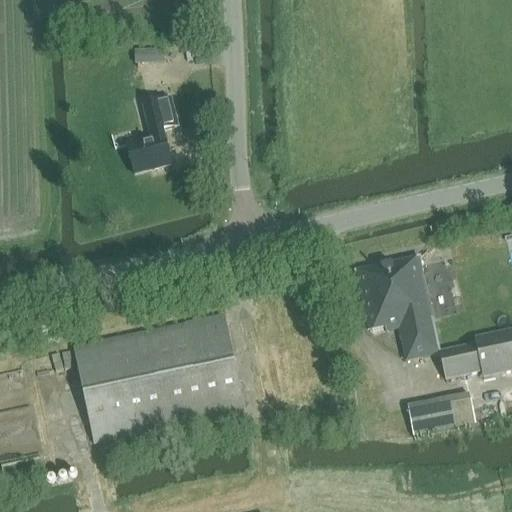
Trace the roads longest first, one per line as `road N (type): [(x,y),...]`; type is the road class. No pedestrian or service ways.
road 1 (track): [(227,511),(285,498),(436,502),(511,482)]
road 2 (tertiary): [(242,247),(511,184)]
road 3 (tertiary): [(0,302),(242,247)]
road 4 (tertiary): [(242,247),(229,0)]
